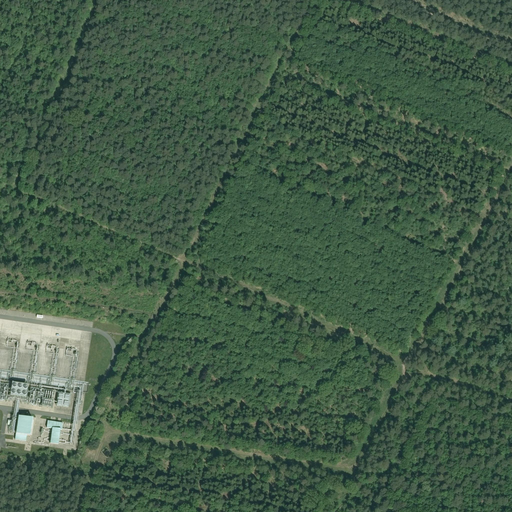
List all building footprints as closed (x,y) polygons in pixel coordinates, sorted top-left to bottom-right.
[(0,320),(0,376),(83,389),(91,334),(0,320)] [(15,383),(13,396),(28,399),(31,386),(15,383)] [(62,389),(59,404),(72,407),(75,392),(62,389)] [(36,419),(20,416),(17,440),(33,442),(36,419)] [(63,428),(53,427),(51,443),(61,444),(63,428)]
